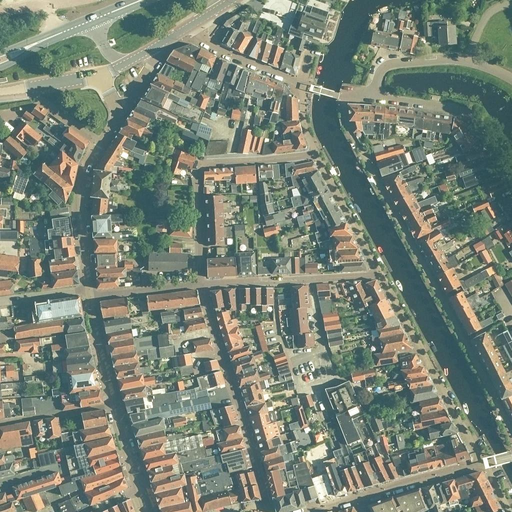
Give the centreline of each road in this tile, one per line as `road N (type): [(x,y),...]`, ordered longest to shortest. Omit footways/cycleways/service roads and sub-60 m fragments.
road 1 (residential): [(344,98),(348,129),(462,341)]
road 2 (residential): [(199,285),(201,162),(313,155)]
road 3 (residential): [(266,504),(199,285)]
road 4 (residential): [(480,465),(377,273)]
road 5 (tertiary): [(88,289),(80,193),(114,108)]
road 6 (residential): [(511,181),(460,113),(374,96)]
road 7 (residential): [(377,273),(313,155)]
road 8 (primary): [(21,51),(144,0)]
road 9 (tertiary): [(480,465),(355,499)]
road 10 (residential): [(300,85),(209,47),(194,24)]
